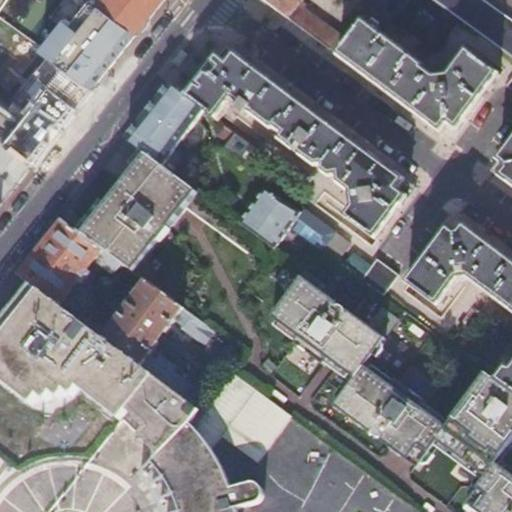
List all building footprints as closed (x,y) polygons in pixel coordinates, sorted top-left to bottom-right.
[(60,65),(92,88),(106,70),(137,32),(97,1),(96,3),(91,0),(62,0),(48,17),(58,25),(38,49),(61,64),(60,65)] [(98,0),(98,1),(97,1),(137,32),(161,2),(162,0),(98,0)] [(262,0),(265,2),(330,49),(340,37),(297,5),(301,0),(262,0)] [(381,34),(406,0),(367,0),(340,37),(330,49),(330,50),(451,140),(499,74),(466,50),(447,75),(436,77),(425,68),(426,67),(381,34)] [(511,21),(482,0),(431,0),(511,58),(511,21)] [(0,56),(43,87),(37,96),(67,119),(92,88),(60,65),(61,64),(38,49),(0,21),(0,56)] [(196,84),(185,97),(204,111),(211,117),(217,121),(233,101),(242,107),(239,111),(247,117),(250,113),(272,129),(275,129),(283,134),(280,139),(317,166),(325,165),(325,172),(333,178),(339,177),(340,183),(353,193),(354,208),(346,218),(377,240),(416,188),(229,48),(225,46),(220,53),(196,84)] [(185,97),(168,85),(162,92),(140,120),(126,138),(142,150),(146,153),(147,154),(175,173),(183,163),(181,161),(185,155),(176,147),(204,111),(185,97)] [(55,134),(0,88),(0,138),(2,140),(32,163),(55,134)] [(217,135),(228,143),(234,134),(224,126),(217,135)] [(259,152),(234,134),(228,143),(223,149),(248,167),(259,152)] [(511,186),(511,139),(490,170),(511,186)] [(0,169),(17,182),(24,172),(32,163),(2,140),(0,142),(0,169)] [(175,173),(147,154),(131,173),(127,178),(123,184),(100,212),(93,221),(89,217),(77,232),(107,254),(108,253),(120,262),(134,271),(151,250),(158,241),(159,242),(169,230),(168,229),(178,216),(199,190),(195,188),(175,173)] [(0,200),(1,201),(8,192),(17,182),(0,169),(0,200)] [(200,181),(195,188),(199,190),(203,194),(209,187),(200,181)] [(275,247),(275,246),(290,227),(323,250),(335,233),(336,232),(304,208),(300,212),(267,187),(241,221),(240,222),(275,247)] [(496,379),(511,390),(511,260),(455,218),(406,283),(439,307),(458,281),(468,279),(511,311),(511,366),(511,368),(507,366),(496,379)] [(77,232),(60,220),(42,243),(17,273),(32,284),(55,301),(55,302),(57,304),(78,279),(82,282),(89,272),(85,270),(93,260),(111,273),(120,262),(108,253),(107,254),(77,232)] [(350,245),(335,233),(323,250),(338,261),(350,245)] [(353,252),(343,266),(362,279),(372,265),(353,252)] [(377,259),(362,279),(384,295),(399,275),(377,259)] [(360,374),(346,393),(337,406),(419,467),(439,440),(488,476),(468,503),(480,511),(511,511),(511,473),(497,463),(511,443),(511,390),(496,379),(488,373),(448,427),(421,407),(426,400),(398,379),(393,386),(366,365),(386,339),(319,290),(324,283),(308,271),(277,313),(305,333),(300,341),(328,361),(333,354),(360,374)] [(216,331),(145,280),(102,337),(155,377),(184,398),(193,385),(173,371),(177,367),(160,354),(157,358),(151,354),(160,342),(157,339),(156,338),(156,337),(156,336),(160,331),(161,331),(162,331),(163,331),(166,333),(176,320),(183,326),(182,329),(205,345),(216,331)] [(129,410),(155,377),(102,337),(77,319),(63,308),(57,304),(55,302),(55,301),(32,284),(0,324),(0,374),(19,390),(17,393),(32,406),(40,396),(47,402),(53,394),(60,399),(66,392),(73,397),(80,389),(120,421),(129,410)] [(67,304),(63,308),(77,319),(81,314),(67,304)] [(157,339),(160,342),(166,333),(163,331),(162,331),(161,331),(160,331),(156,336),(156,337),(156,338),(157,339)] [(229,345),(223,353),(231,359),(237,351),(229,345)] [(237,511),(237,508),(258,503),(259,502),(260,501),(261,500),(262,498),(263,496),(263,494),(263,492),(262,490),(262,489),(261,487),(259,486),(258,485),(256,484),(254,483),(252,483),(232,488),(224,469),(212,448),(221,436),(257,462),(292,415),(239,376),(230,369),(200,410),(184,398),(155,377),(129,410),(147,429),(140,436),(159,455),(152,463),(161,474),(172,491),(180,510),(180,511),(237,511)]
